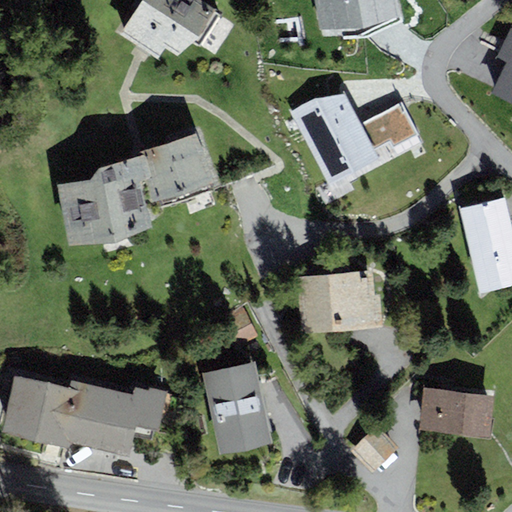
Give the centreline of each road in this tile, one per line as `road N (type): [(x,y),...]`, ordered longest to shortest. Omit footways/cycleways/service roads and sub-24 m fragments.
road 1 (residential): [(511,165),(438,86),(433,66),(454,33),(497,0)]
road 2 (tertiary): [(0,479),(217,511)]
